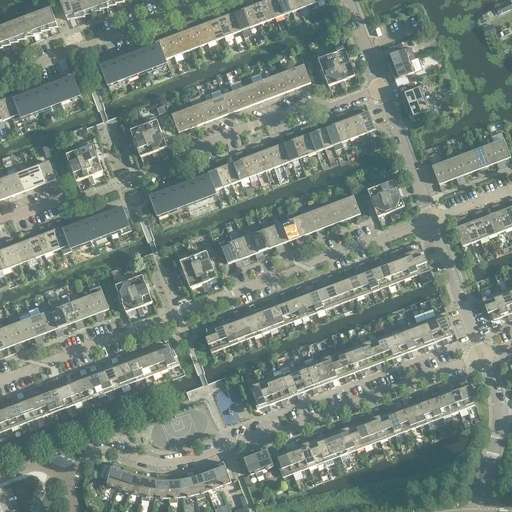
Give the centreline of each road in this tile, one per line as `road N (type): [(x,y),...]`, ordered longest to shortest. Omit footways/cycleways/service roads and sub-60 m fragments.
road 1 (residential): [(0,377),(431,218)]
road 2 (residential): [(67,479),(95,448),(162,462),(190,459),(483,359)]
road 3 (residential): [(0,222),(140,179),(184,161),(190,149),(315,102),(329,108),(382,88)]
road 4 (residential): [(0,78),(209,0)]
road 5 (residential): [(483,359),(431,218)]
road 6 (residential): [(431,218),(382,88)]
